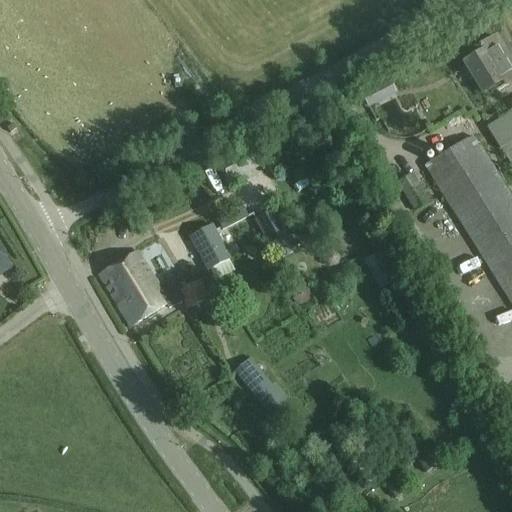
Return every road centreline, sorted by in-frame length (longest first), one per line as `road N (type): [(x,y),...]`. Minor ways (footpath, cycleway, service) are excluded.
road 1 (track): [(474,0),(38,231)]
road 2 (tertiary): [(216,511),(148,423),(0,171)]
road 3 (track): [(272,181),(143,233),(67,286)]
